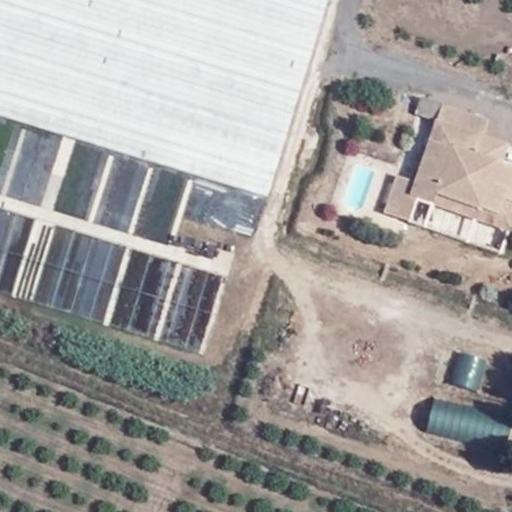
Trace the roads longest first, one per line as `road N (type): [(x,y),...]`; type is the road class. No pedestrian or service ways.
road 1 (track): [(443,337),(412,315),(329,284),(314,296),(304,316),(325,371),(397,399)]
road 2 (track): [(511,342),(443,337),(414,356),(397,399),(419,444),(511,477)]
road 3 (track): [(329,284),(266,251),(315,84)]
